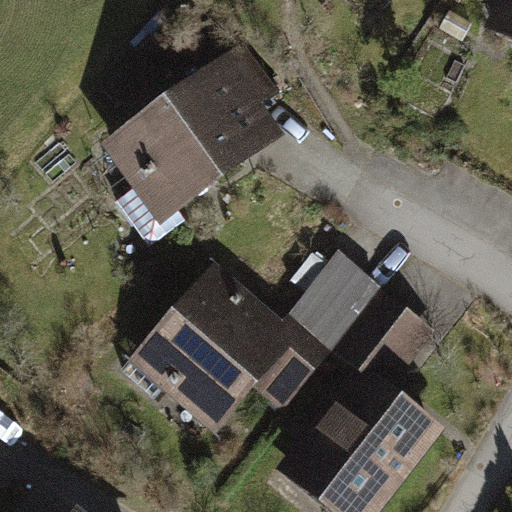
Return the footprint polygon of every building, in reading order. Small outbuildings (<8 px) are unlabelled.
[(247,55),(224,72),(253,111),(276,95),(247,55)] [(117,202),(150,248),(186,222),(175,206),(271,137),(253,111),(224,72),(117,149),(142,184),(117,202)] [(480,167),(511,185),(511,110),(511,111),(480,167)] [(294,331),(325,359),(378,290),(340,255),(287,325),(294,331)] [(158,332),(124,371),(154,397),(168,381),(176,387),(181,382),(221,416),(254,379),(286,407),(325,359),(294,331),(281,346),(216,289),(169,342),(158,332)] [(424,334),(381,301),(344,349),(388,382),(424,334)] [(352,511),(369,511),(433,430),(362,377),(293,467),(350,510),(352,511)]
